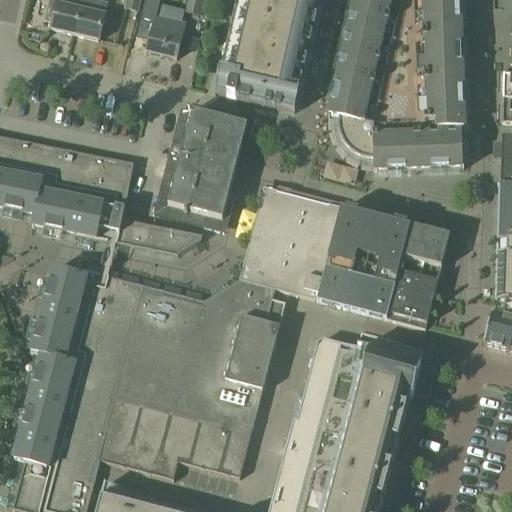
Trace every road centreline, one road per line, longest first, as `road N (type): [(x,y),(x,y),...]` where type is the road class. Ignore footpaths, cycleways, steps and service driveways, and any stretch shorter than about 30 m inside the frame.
road 1 (residential): [(511,377),(323,324),(301,329),(249,511)]
road 2 (unknown): [(98,493),(77,455),(119,304)]
